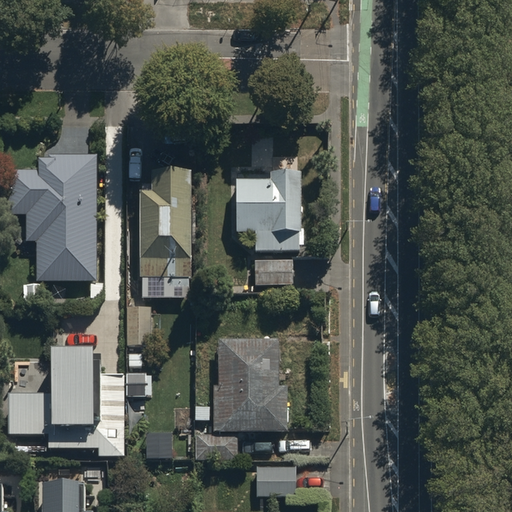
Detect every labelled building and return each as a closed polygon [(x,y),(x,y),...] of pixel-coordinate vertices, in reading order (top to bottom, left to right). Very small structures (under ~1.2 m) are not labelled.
[(41,164),(41,178),(10,178),(10,223),(27,223),(27,248),(39,248),(39,290),(92,290),(92,300),(76,300),(77,315),(104,315),(104,289),(99,289),(99,164),(41,164)] [(256,260),(276,260),(302,260),(302,254),(306,254),(306,243),(304,243),(304,176),(272,176),(272,190),(239,190),(239,243),(256,243),(256,260)] [(194,185),(154,185),(154,191),(143,191),(143,288),(170,288),(170,296),(190,296),(190,288),(194,288),(194,185)] [(295,268),(276,268),(256,268),(256,292),(295,292),(295,268)] [(153,313),(128,313),(128,352),(153,352),(153,335),(162,335),(162,321),(153,321),(153,313)] [(280,349),(220,350),(221,396),(214,396),(215,441),(197,442),(197,467),(239,467),(239,441),(289,441),(288,396),(281,396),(280,349)] [(56,405),(10,405),(10,445),(51,445),(51,457),(99,457),(99,465),(126,465),(126,406),(147,406),(147,404),(153,404),(153,383),(104,383),(104,376),(97,376),(97,370),(95,370),(95,363),(76,363),(76,369),(56,369),(56,405)] [(173,433),(147,434),(148,459),(174,458),(173,433)] [(297,473),(258,473),(258,505),(297,506),(297,473)] [(86,511),(87,491),(45,490),(45,511),(86,511)]
